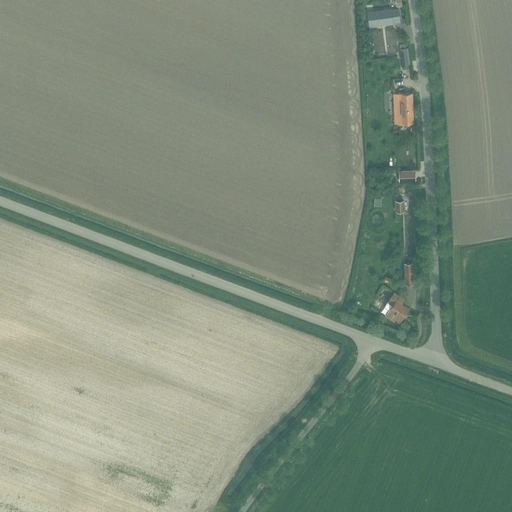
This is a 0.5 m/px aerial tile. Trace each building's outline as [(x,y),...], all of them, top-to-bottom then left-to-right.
[(399,12),(398,8),(391,9),(367,12),(369,26),(393,23),(393,22),(392,13),(399,12)] [(400,49),(403,68),(409,68),(406,48),(400,49)] [(395,123),(402,123),(413,122),(412,93),(394,94),(395,123)] [(415,170),(399,171),(399,181),(415,180),(415,170)] [(404,200),(395,201),(395,211),(405,210),(404,200)] [(422,258),(413,258),(414,277),(422,277),(422,258)] [(404,283),(414,282),(413,264),(403,264),(404,283)] [(399,322),(409,307),(401,302),(405,297),(396,292),(395,292),(388,301),(392,304),(385,314),(394,320),(395,319),(399,322)]
